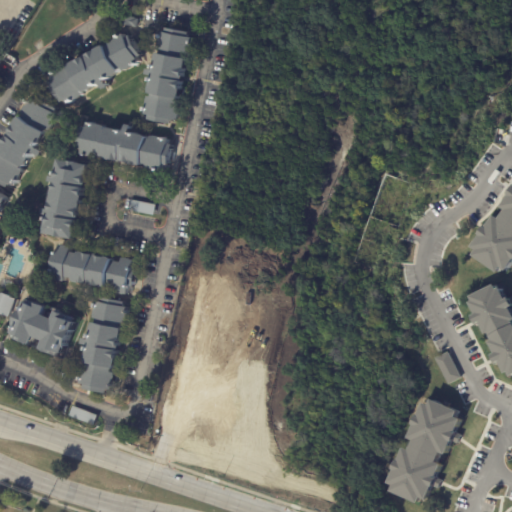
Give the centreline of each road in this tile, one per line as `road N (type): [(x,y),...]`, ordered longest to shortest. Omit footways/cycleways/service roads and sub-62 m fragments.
road 1 (secondary): [(262,511),(0,422)]
road 2 (secondary): [(0,464),(147,511)]
